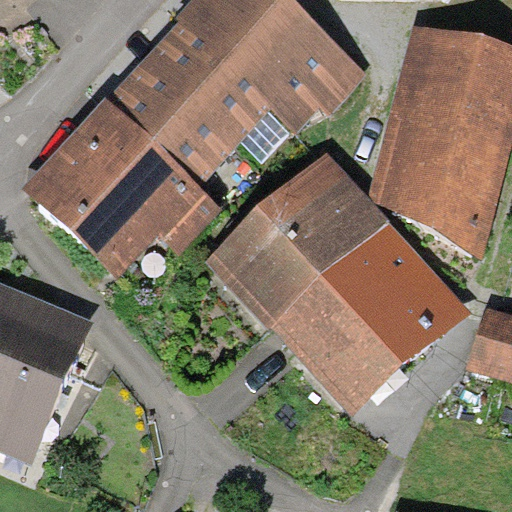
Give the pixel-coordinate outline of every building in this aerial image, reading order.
[(184,24),(109,105),(202,191),(274,114),(297,134),(322,107),(330,114),(365,75),(282,0),(198,0),(180,21),(184,24)] [(511,55),(415,33),(376,200),(482,266),(511,135),(511,55)] [(224,212),(202,191),(109,105),(25,194),(119,282),(157,241),(179,261),(224,212)] [(254,226),(207,267),(267,335),(274,329),(314,375),(351,417),(463,318),(325,163),(254,226)] [(59,404),(92,328),(0,288),(0,455),(31,469),(59,404)] [(511,319),(488,312),(469,372),(511,385),(511,319)]
